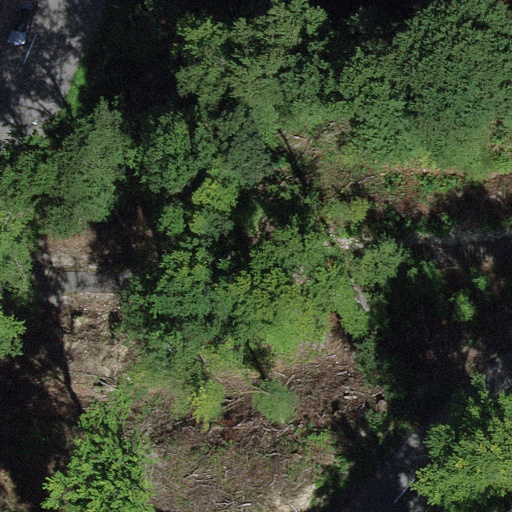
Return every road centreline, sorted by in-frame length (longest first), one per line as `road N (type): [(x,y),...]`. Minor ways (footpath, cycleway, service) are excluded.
road 1 (tertiary): [(380,511),(511,385)]
road 2 (tertiary): [(55,0),(0,135)]
